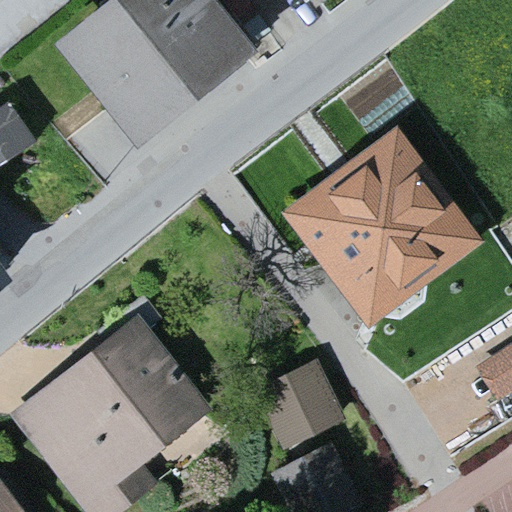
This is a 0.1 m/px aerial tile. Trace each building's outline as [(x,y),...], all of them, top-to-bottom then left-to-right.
[(200,0),(111,0),(49,48),(126,147),(244,56),(200,0)] [(294,0),(304,11),(316,0),(294,0)] [(0,98),(0,162),(38,139),(8,93),(0,98)] [(391,138),(274,219),(353,333),(470,252),(391,138)] [(205,413),(140,311),(0,398),(0,405),(67,511),(121,511),(162,486),(122,465),(205,413)] [(511,348),(484,367),(507,403),(511,399),(511,348)] [(316,357),(250,387),(277,450),(344,418),(316,357)] [(329,439),(269,469),(293,511),(336,511),(362,499),(329,439)] [(23,511),(0,469),(0,511),(23,511)]
